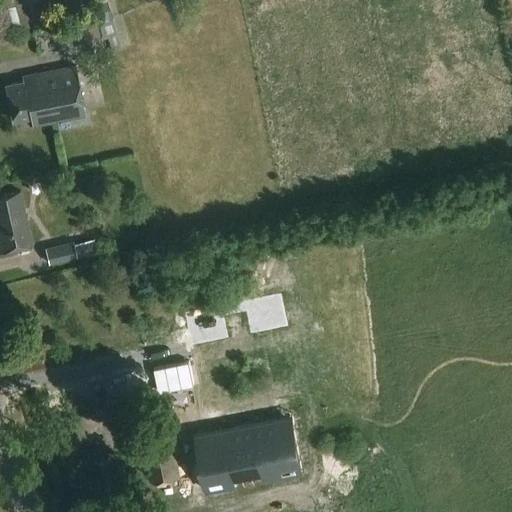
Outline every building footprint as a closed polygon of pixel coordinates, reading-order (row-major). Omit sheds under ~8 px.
[(22,0),(0,0),(0,11),(6,35),(30,29),(22,0)] [(106,0),(93,0),(96,8),(108,5),(106,0)] [(96,8),(94,9),(98,25),(112,21),(111,15),(108,5),(96,8)] [(34,14),(36,27),(45,25),(44,13),(34,14)] [(95,18),(75,23),(82,52),(103,47),(96,18),(95,18)] [(112,21),(98,25),(99,28),(103,40),(109,39),(116,37),(117,36),(112,21)] [(88,118),(78,68),(24,78),(25,82),(8,86),(15,123),(32,119),(34,128),(88,118)] [(54,174),(46,175),(47,182),(56,181),(54,174)] [(0,253),(32,246),(20,194),(0,198),(0,231),(0,233),(0,253)] [(94,240),(74,245),(73,242),(46,249),(50,265),(77,258),(97,253),(94,240)] [(293,413),(195,431),(206,492),(305,474),(293,413)] [(152,484),(181,479),(174,440),(145,445),(152,484)]
